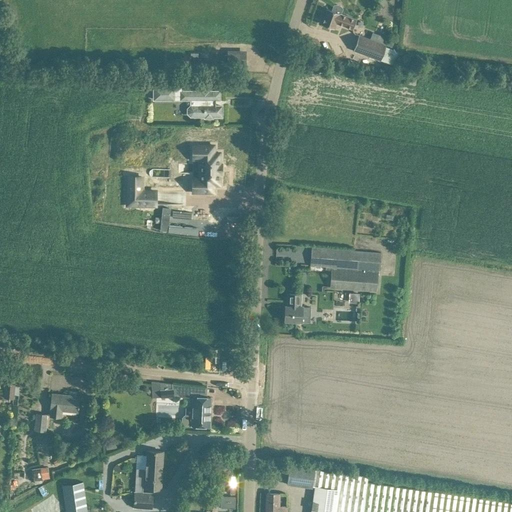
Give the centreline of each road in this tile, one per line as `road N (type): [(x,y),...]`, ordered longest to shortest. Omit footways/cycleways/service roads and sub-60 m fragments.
road 1 (unclassified): [(251,381),(268,118),(303,0)]
road 2 (unclassified): [(251,381),(0,356)]
road 3 (unclassified): [(247,511),(251,381)]
